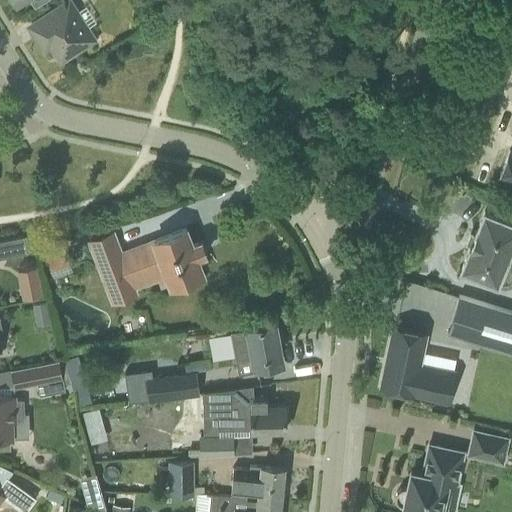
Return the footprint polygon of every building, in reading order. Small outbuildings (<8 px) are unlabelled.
[(97,40),(72,0),(71,0),(47,15),(53,25),(39,34),(38,39),(42,45),(47,46),(51,44),(61,59),(82,45),(84,48),(97,40)] [(511,150),(509,150),(499,174),(511,179),(511,150)] [(506,261),(511,247),(511,222),(484,211),(461,268),(497,283),(498,281),(503,283),(508,282),(511,279),(511,264),(511,263),(506,261)] [(200,258),(206,255),(199,238),(194,240),(189,226),(147,242),(147,240),(95,260),(111,303),(125,298),(119,285),(161,269),(169,288),(206,273),(200,258)] [(0,255),(34,249),(31,234),(0,239),(0,255)] [(44,251),(53,275),(73,268),(63,243),(44,251)] [(21,298),(41,295),(38,266),(18,268),(21,298)] [(511,350),(511,310),(485,303),(473,339),(511,350)] [(255,370),(255,371),(283,366),(275,322),(247,327),(231,331),(238,373),(255,370)] [(427,331),(393,324),(380,386),(413,394),(413,393),(429,397),(434,374),(418,370),(427,331)] [(14,387),(38,383),(40,392),(64,388),(59,359),(11,369),(14,387)] [(148,400),(200,393),(197,369),(145,376),(148,400)] [(285,404),(267,404),(267,397),(254,398),(253,385),(203,391),(203,416),(230,415),(231,429),(252,429),(252,430),(286,430),(285,404)] [(7,442),(9,438),(13,438),(13,419),(25,419),(24,398),(15,398),(15,394),(0,394),(0,446),(4,446),(7,442)] [(84,413),(86,425),(102,420),(99,409),(84,413)] [(502,460),(508,436),(474,429),(469,453),(502,460)] [(233,453),(232,434),(200,435),(201,448),(188,449),(189,455),(233,453)] [(441,511),(448,478),(457,480),(463,451),(429,443),(423,472),(411,470),(407,486),(404,486),(401,487),(399,489),(397,491),(396,493),(395,496),(396,499),(397,501),(398,503),(401,505),(403,505),(402,507),(424,511),(441,511)] [(194,494),(193,460),(168,460),(168,494),(194,494)] [(281,499),(284,467),(249,464),(249,467),(233,466),(230,493),(234,494),(281,499)] [(0,499),(3,495),(25,511),(36,497),(6,476),(0,484),(0,499)] [(64,495),(50,488),(46,496),(60,503),(64,495)] [(106,511),(101,490),(85,494),(87,503),(106,511)] [(279,511),(281,499),(234,494),(230,493),(206,491),(206,493),(210,494),(208,511),(279,511)]
